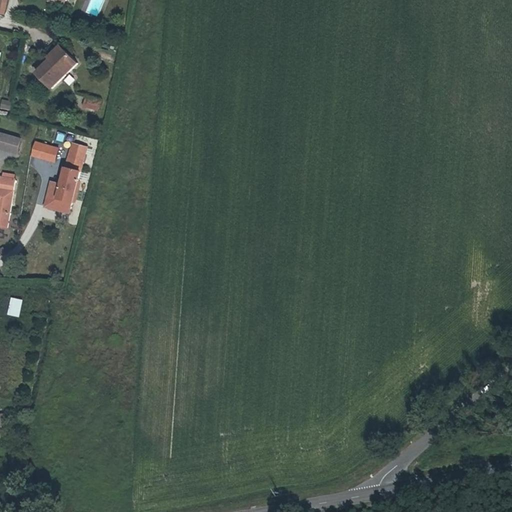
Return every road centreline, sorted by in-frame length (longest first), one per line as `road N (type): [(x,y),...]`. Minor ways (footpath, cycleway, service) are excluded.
road 1 (unclassified): [(511,371),(385,473),(381,491)]
road 2 (tertiary): [(381,491),(511,469)]
